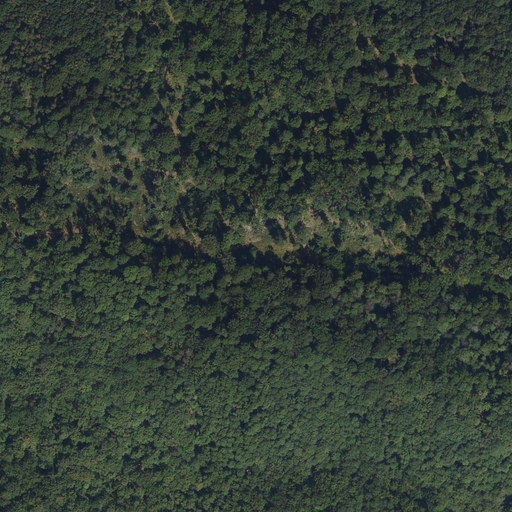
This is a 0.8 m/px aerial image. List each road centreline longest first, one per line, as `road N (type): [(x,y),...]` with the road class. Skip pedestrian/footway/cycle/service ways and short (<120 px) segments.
road 1 (track): [(511,413),(471,386),(0,290)]
road 2 (track): [(472,511),(376,473),(202,464),(91,425),(0,407)]
